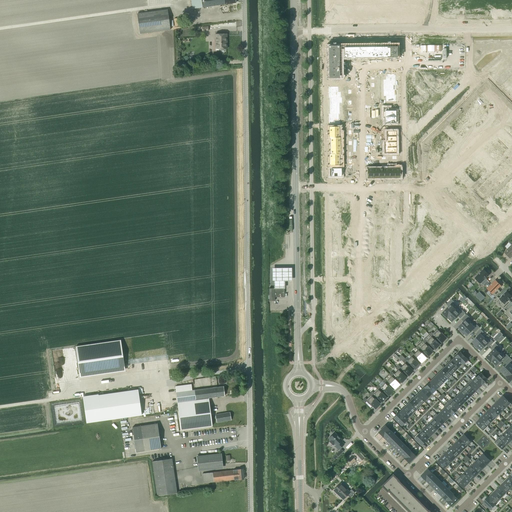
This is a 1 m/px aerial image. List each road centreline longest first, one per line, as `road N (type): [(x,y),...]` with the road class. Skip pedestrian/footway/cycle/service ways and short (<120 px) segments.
road 1 (track): [(270,511),(262,0)]
road 2 (unclassified): [(250,511),(243,0)]
road 3 (residential): [(403,186),(406,286),(334,353)]
road 4 (residential): [(364,431),(458,339),(501,382)]
road 5 (track): [(0,29),(175,4)]
road 6 (unclassified): [(311,187),(309,31)]
road 7 (tertiary): [(294,187),(293,31)]
road 8 (unclassified): [(297,334),(312,319),(311,187)]
road 9 (tertiary): [(297,334),(294,187)]
road 10 (residential): [(403,141),(469,76),(468,29)]
road 11 (residential): [(501,382),(407,476)]
